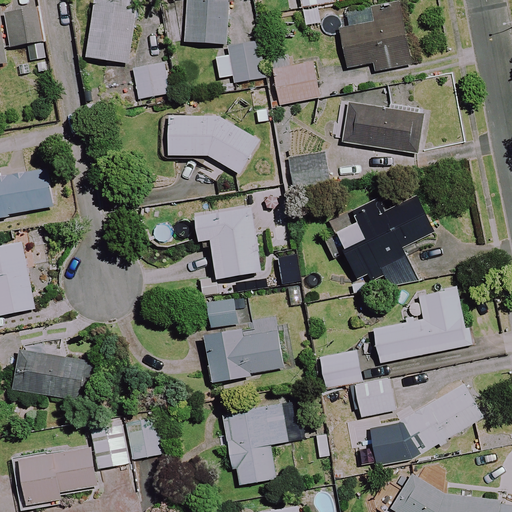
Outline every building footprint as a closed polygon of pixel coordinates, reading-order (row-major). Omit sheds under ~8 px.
[(97,0),(87,58),(128,65),(139,8),(140,0),(97,0)] [(227,46),(229,0),(190,0),(190,4),(166,2),(164,42),(227,46)] [(301,0),(303,10),(306,27),(325,24),(322,6),(334,4),(333,0),(301,0)] [(43,43),(38,11),(2,16),(0,4),(0,66),(7,65),(4,49),(43,43)] [(381,12),(380,5),(337,14),(349,70),(374,65),(376,73),(411,66),(400,8),(381,12)] [(265,79),(259,44),(231,49),(237,83),(265,79)] [(172,95),(168,65),(134,69),(139,100),(172,95)] [(320,99),(314,65),(275,72),(281,106),(320,99)] [(425,116),(350,106),(344,146),(420,156),(425,116)] [(260,143),(221,120),(171,118),(170,154),(209,157),(242,175),(260,143)] [(329,186),(324,155),(292,160),(297,191),(329,186)] [(0,218),(55,208),(48,171),(0,180),(0,218)] [(435,235),(418,198),(385,213),(379,200),(355,212),(360,224),(338,234),(359,280),(370,275),(373,282),(387,276),(393,290),(418,278),(405,249),(435,235)] [(263,274),(252,209),(196,219),(201,243),(212,241),(219,281),(263,274)] [(0,317),(36,310),(22,243),(0,247),(0,317)] [(374,331),(381,365),(474,346),(470,328),(466,329),(457,290),(420,298),(424,321),(374,331)] [(241,324),(237,301),(207,305),(211,329),(241,324)] [(206,338),(215,384),(253,377),(253,375),(284,370),(278,332),(246,338),(244,331),(206,338)] [(326,392),(365,384),(357,349),(318,358),(326,392)] [(97,363),(21,354),(17,393),(92,402),(97,363)] [(485,420),(464,380),(436,395),(439,402),(397,424),(415,457),(485,420)] [(291,442),(284,404),(224,416),(234,469),(238,469),(241,486),(278,479),(272,446),(291,442)] [(167,455),(160,416),(129,421),(136,460),(167,455)] [(130,465),(125,427),(94,431),(99,469),(130,465)] [(98,488),(93,450),(23,460),(26,480),(30,510),(66,505),(64,493),(98,488)] [(498,511),(500,502),(448,497),(412,478),(393,511),(498,511)]
